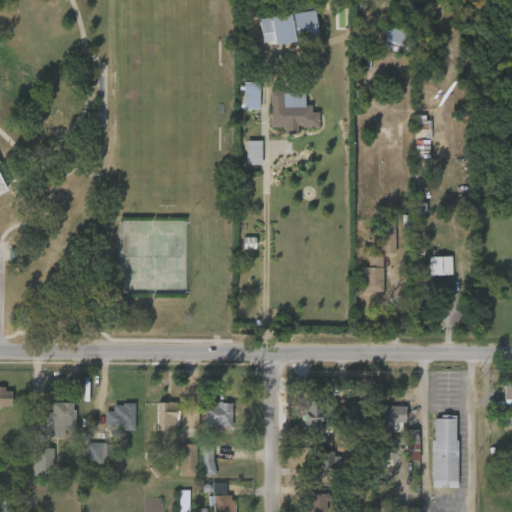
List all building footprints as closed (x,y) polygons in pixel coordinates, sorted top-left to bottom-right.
[(309,48),(306,20),(250,27),(253,52),(264,50),(264,53),(309,48)] [(375,57),(394,58),(396,39),(376,38),(375,57)] [(231,118),(249,119),(250,92),(231,91),(231,118)] [(282,91),(282,95),(303,94),(303,105),(310,105),(310,112),(317,112),(318,127),(301,128),(301,125),(297,125),(297,133),(283,133),(283,127),(270,127),(269,91),(282,91)] [(262,165),(248,165),(248,140),(263,140),(262,165)] [(253,173),(253,150),(237,150),(238,174),(253,173)] [(395,219),(395,253),(381,253),(381,234),(379,234),(378,220),(395,219)] [(386,262),(386,233),(372,233),(372,262),(386,262)] [(380,251),(381,267),(382,267),(382,293),(361,292),(361,267),(367,267),(367,255),(376,255),(376,248),(380,249),(380,251)] [(352,277),(353,302),(374,301),(373,263),(359,263),(359,276),(352,277)] [(511,390),(496,390),(495,419),(511,419),(511,390)] [(135,402),(134,429),(122,428),(122,426),(104,425),(104,410),(112,410),(112,404),(122,405),(122,401),(135,402)] [(175,429),(156,429),(155,401),(175,401),(175,429)] [(222,401),(222,402),(231,402),(231,427),(220,427),(220,424),(203,424),(204,404),(216,404),(216,401),(222,401)] [(71,402),(71,409),(74,409),(74,430),(63,430),(63,437),(43,436),(43,430),(39,430),(39,420),(36,420),(36,404),(46,404),(46,412),(51,412),(51,402),(71,402)] [(405,405),(404,422),(401,422),(401,431),(377,430),(378,403),(405,405)] [(305,427),(304,427),(304,405),(322,405),(321,428),(305,427)] [(363,406),(362,430),(344,429),(345,405),(363,406)] [(336,429),(351,429),(351,410),(336,410),(336,429)] [(148,412),(148,441),(167,440),(166,411),(148,412)] [(313,443),(312,411),(295,412),(296,443),(313,443)] [(223,413),(197,412),(196,435),(223,435),(223,413)] [(96,420),(96,435),(114,435),(114,439),(126,439),(126,413),(104,413),(104,420),(96,420)] [(449,413),(449,417),(455,417),(455,439),(457,439),(458,480),(449,480),(449,484),(441,484),(441,480),(431,480),(431,439),(434,439),(434,417),(441,417),(441,413),(449,413)] [(395,415),(370,414),(369,441),(395,441),(395,415)] [(419,460),(405,461),(403,429),(418,429),(419,460)] [(409,439),(397,439),(396,468),(408,469),(409,439)] [(195,475),(179,474),(179,443),(196,443),(195,475)] [(215,474),(202,477),(199,459),(198,443),(212,443),(212,458),(215,474)] [(51,474),(31,474),(32,446),(52,447),(51,474)] [(334,451),(334,456),(340,456),(340,468),(318,468),(318,461),(314,461),(315,454),(318,454),(318,450),(334,451)] [(77,471),(97,472),(97,452),(77,451),(77,471)] [(170,485),(187,485),(187,453),(171,453),(170,485)] [(207,484),(203,455),(189,457),(193,486),(207,484)] [(25,485),(45,485),(45,457),(25,457),(25,485)] [(330,480),(329,460),(308,461),(309,481),(330,480)] [(227,483),(227,495),(232,495),(232,500),(236,500),(236,511),(214,511),(214,506),(210,506),(210,496),(214,496),(214,483),(227,483)] [(0,511),(0,491),(8,491),(8,511),(0,511)] [(217,491),(204,491),(204,504),(200,504),(200,511),(225,511),(225,505),(217,505),(217,491)] [(325,500),(325,511),(308,511),(307,492),(328,493),(328,500),(325,500)] [(180,511),(180,499),(170,499),(170,511),(180,511)]
